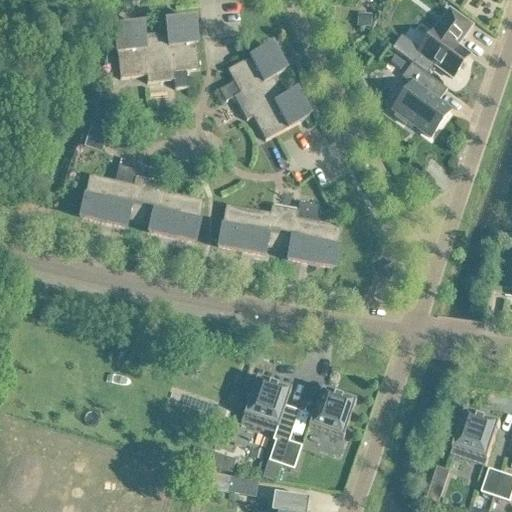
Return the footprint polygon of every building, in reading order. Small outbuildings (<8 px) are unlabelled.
[(401,38),(391,52),(426,78),(433,68),(452,82),(469,58),(456,49),(471,29),(449,13),(420,52),(401,38)] [(357,18),(356,31),(370,31),(370,19),(357,18)] [(194,28),(166,31),(166,37),(155,38),(160,86),(173,84),(174,93),(187,92),(185,75),(199,74),(198,67),(197,53),(195,40),(194,28)] [(160,86),(155,38),(143,40),(142,34),(114,37),(119,83),(146,80),(146,87),(160,86)] [(204,53),(202,39),(195,40),(197,53),(204,53)] [(275,80),(281,77),(268,52),(245,64),(233,70),(227,74),(233,86),(218,94),(225,106),(233,101),(239,113),(281,90),(275,80)] [(256,58),(253,52),(241,58),(245,64),(256,58)] [(205,66),(204,53),(197,53),(198,67),(205,66)] [(233,70),(245,64),(241,58),(230,64),(233,70)] [(398,74),(403,67),(394,60),(388,67),(398,74)] [(437,106),(446,93),(411,67),(401,81),(410,88),(392,113),(396,116),(393,120),(405,128),(408,125),(430,141),(450,115),(437,106)] [(292,98),(287,101),(281,90),(239,113),(246,125),(252,121),(264,145),(306,123),(292,98)] [(90,130),(84,151),(101,156),(107,135),(116,108),(99,102),(90,130)] [(138,227),(147,185),(135,183),(137,174),(118,170),(114,185),(89,180),(80,220),(125,230),(127,224),(138,227)] [(161,188),(147,185),(138,227),(150,229),(148,235),(194,246),(203,205),(159,195),(161,188)] [(333,271),(341,231),(315,226),(318,210),(298,207),(297,215),(284,213),(277,254),(288,257),(287,263),(333,271)] [(277,254),(284,213),(271,211),(269,218),(225,210),(218,250),(264,259),(265,252),(277,254)] [(399,277),(394,266),(383,272),(389,282),(399,277)] [(275,438),(290,394),(276,389),(275,391),(269,389),(269,387),(255,382),(240,426),(275,438)] [(355,405),(341,400),(340,402),(333,400),(334,398),(320,393),(307,432),(342,443),(355,405)] [(501,427),(487,422),(486,424),(479,422),(480,419),(466,415),(451,459),(486,471),(501,427)] [(280,470),(288,446),(276,442),(268,465),(280,470)] [(301,450),(288,446),(280,470),(293,474),(301,450)] [(229,478),(234,465),(213,457),(201,453),(195,469),(196,470),(207,474),(210,475),(229,478)] [(262,482),(275,486),(280,470),(268,465),(262,482)] [(442,500),(451,472),(440,469),(430,497),(442,500)] [(494,501),(502,478),(490,473),(482,497),(494,501)] [(198,488),(202,489),(211,493),(216,481),(206,477),(205,477),(203,476),(198,488)] [(214,493),(235,497),(238,482),(218,478),(214,493)] [(511,502),(511,480),(502,478),(494,501),(511,506),(511,502)] [(254,501),(257,486),(241,482),(238,498),(254,501)] [(306,511),(308,503),(273,498),(270,511),(306,511)]
